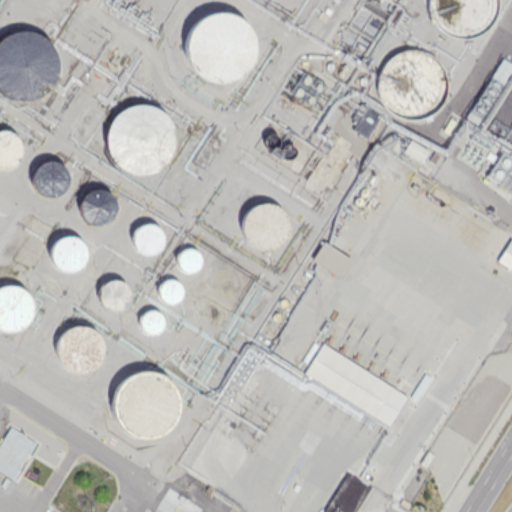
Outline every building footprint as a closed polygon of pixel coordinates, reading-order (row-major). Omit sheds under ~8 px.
[(491,19),(484,28),(474,34),(463,36),(452,35),(441,29),(434,21),(429,11),(428,0),(495,0),(495,8),(491,19)] [(228,80),(216,82),(204,79),(194,73),(187,64),(183,52),(183,40),(187,29),(194,20),(204,14),(214,12),(226,13),(236,17),(244,24),(250,34),(252,45),(251,56),(247,66),(239,75),(228,80)] [(32,98),(20,99),(8,97),(0,92),(0,36),(7,32),(18,29),(29,30),(40,34),(48,42),(54,51),(56,62),(55,73),(50,83),(42,92),(32,98)] [(443,102),(436,111),(426,117),(415,119),(403,117),(393,112),(385,104),(380,93),(380,82),(382,72),(388,62),(396,55),(407,52),(418,51),(428,54),(437,60),(444,69),(447,80),(447,91),(443,102)] [(149,172),(137,173),(125,171),(115,165),(108,155),(104,144),(104,132),(108,121),(115,112),(125,106),(135,103),(146,104),(157,109),(165,116),(171,125),(173,136),(172,147),(168,157),(160,166),(149,172)] [(354,128),(365,135),(379,114),(368,107),(354,128)] [(16,162),(12,166),(6,168),(0,168),(0,132),(3,132),(9,133),(14,136),(18,140),(21,145),(21,151),(20,157),(16,162)] [(63,189),(58,193),(52,195),(46,195),(41,193),(36,190),(33,185),(31,179),(32,173),(34,167),(38,163),(43,160),(49,159),(55,160),(60,163),(64,167),(67,173),(67,179),(66,185),(63,189)] [(109,220),(105,223),(99,225),(93,225),(88,223),(83,220),(80,215),(78,209),(79,203),(81,198),(85,193),(90,190),(96,189),(102,190),(107,193),(111,198),(114,203),(114,209),(113,215),(109,220)] [(278,239),(282,233),(283,225),(282,218),(278,212),(272,207),(266,204),(258,204),(251,206),(246,210),(242,216),(240,222),(240,229),(242,236),(246,241),(252,245),(259,247),(266,247),(273,244),(278,239)] [(159,234),(160,238),(159,243),(157,248),(154,251),(150,254),(145,254),(140,254),(136,252),(132,248),(130,243),(130,238),(131,233),(134,229),(138,226),(143,224),(148,225),(152,226),(156,229),(159,234)] [(79,265),(74,269),(69,271),(63,271),(57,269),(53,265),(49,260),(48,255),(48,249),(51,243),(55,239),(60,236),(66,235),(72,236),(77,239),(81,243),(83,248),(84,254),(82,260),(79,265)] [(511,270),(495,260),(508,239),(511,241),(511,270)] [(312,259),(322,242),(351,260),(341,277),(312,259)] [(200,259),(199,255),(196,251),(193,249),(189,248),(184,249),(181,251),(178,254),(176,257),(176,262),(177,266),(179,269),(182,271),(185,273),(190,273),(193,272),(197,270),(199,266),(200,263),(200,259)] [(181,289),(179,285),(177,282),(173,279),(169,279),(165,279),(161,281),(158,284),(156,288),(156,292),(157,296),(159,299),(162,302),(166,303),(170,303),(174,302),(177,300),(179,297),(181,293),(181,289)] [(127,289),(128,294),(127,299),(125,303),(122,307),(118,309),(113,310),(108,309),(104,307),(100,303),(98,299),(98,294),(99,289),(102,284),(106,281),(111,280),(116,280),(120,282),(124,285),(127,289)] [(25,321),(28,315),(30,308),(28,301),(25,294),(19,289),(12,287),(5,286),(0,288),(0,328),(6,329),(13,329),(19,326),(25,321)] [(163,320),(162,316),(159,312),(156,310),(152,309),(148,310),(144,312),(141,315),(139,318),(139,323),(140,326),(142,330),(145,332),(149,334),(153,334),(156,333),(160,331),(162,327),(163,324),(163,320)] [(95,362),(98,356),(100,349),(98,342),(95,335),(89,330),(82,328),(75,327),(68,329),(63,334),(59,339),(56,346),(57,353),(59,359),(63,365),(69,369),(76,370),(83,370),(89,367),(95,362)] [(387,426),(406,396),(320,343),(301,373),(387,426)] [(171,424),(175,414),(177,403),(174,392),(169,383),(160,376),(150,372),(139,372),(129,375),(120,381),(114,390),(111,401),(111,412),(115,422),(122,430),(132,435),(143,438),(153,436),(163,431),(171,424)] [(0,443),(0,456),(17,468),(34,442),(11,427),(0,443)] [(322,511),(354,511),(369,489),(346,474),(322,511)]
